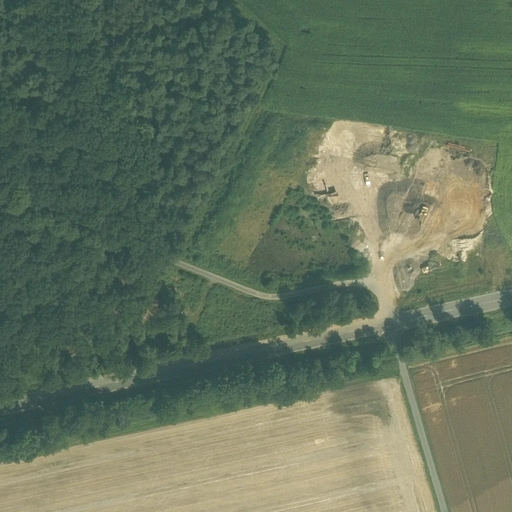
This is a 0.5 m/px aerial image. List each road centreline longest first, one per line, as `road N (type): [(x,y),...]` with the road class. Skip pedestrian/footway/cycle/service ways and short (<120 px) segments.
road 1 (unclassified): [(389,322),(370,282),(270,298),(0,194)]
road 2 (secondary): [(0,407),(389,322)]
road 3 (unclassified): [(440,511),(389,322)]
road 4 (secondary): [(389,322),(511,296)]
